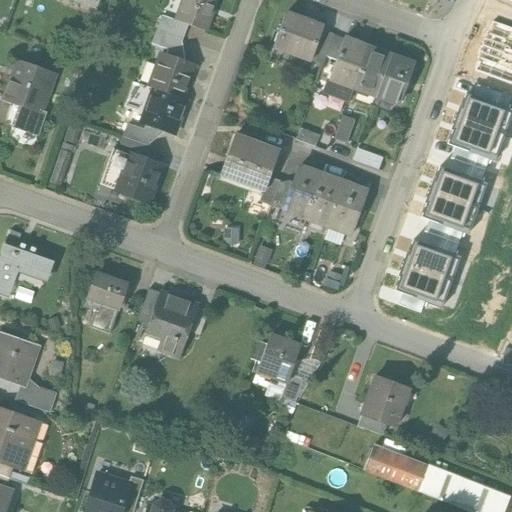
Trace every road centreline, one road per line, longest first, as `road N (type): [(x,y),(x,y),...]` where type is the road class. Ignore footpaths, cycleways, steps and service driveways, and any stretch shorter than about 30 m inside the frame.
road 1 (residential): [(354,319),(454,42)]
road 2 (residential): [(160,249),(249,0)]
road 3 (residential): [(354,319),(160,249)]
road 4 (residential): [(160,249),(0,190)]
road 5 (residential): [(511,377),(354,319)]
road 6 (residential): [(454,42),(338,0)]
